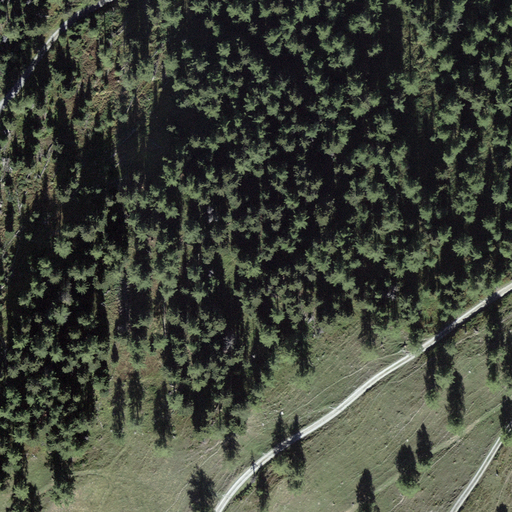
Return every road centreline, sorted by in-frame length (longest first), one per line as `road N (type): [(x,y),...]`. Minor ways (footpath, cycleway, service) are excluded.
road 1 (track): [(214,511),(246,472),(511,296)]
road 2 (track): [(0,98),(48,31),(105,0)]
